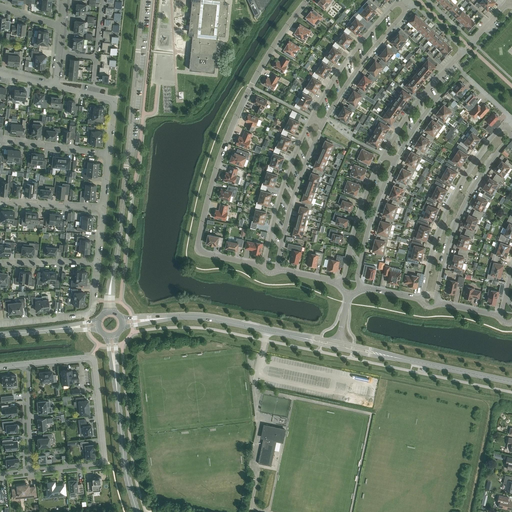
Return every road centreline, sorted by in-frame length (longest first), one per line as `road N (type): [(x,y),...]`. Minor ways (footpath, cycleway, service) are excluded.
road 1 (residential): [(307,0),(230,128),(197,247),(263,266)]
road 2 (tertiary): [(110,288),(143,0)]
road 3 (residential): [(30,470),(105,462),(93,358),(28,364)]
road 4 (residential): [(509,116),(451,194),(422,300)]
road 5 (residential): [(434,303),(452,227),(511,133)]
road 6 (residential): [(313,116),(291,163),(263,266)]
road 7 (secondary): [(150,319),(199,317),(305,338)]
road 8 (residential): [(278,270),(291,205),(323,125)]
road 9 (secondary): [(137,511),(113,364)]
road 10 (residential): [(323,125),(405,12),(402,5)]
road 11 (residential): [(96,260),(88,315),(0,324)]
road 12 (residential): [(402,5),(360,43),(313,116)]
road 13 (secondary): [(377,354),(511,382)]
road 14 (residential): [(383,155),(340,282)]
road 15 (residential): [(361,286),(369,225),(394,160)]
